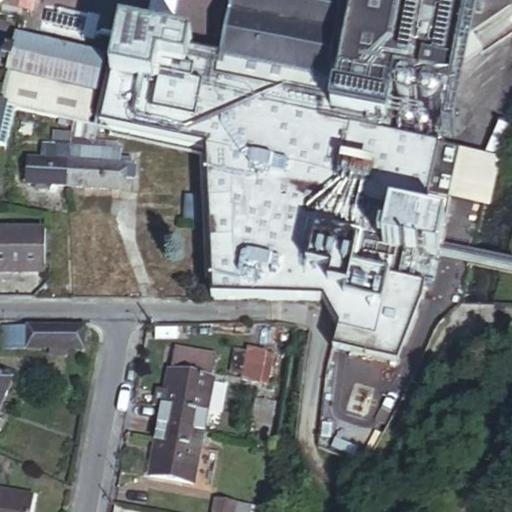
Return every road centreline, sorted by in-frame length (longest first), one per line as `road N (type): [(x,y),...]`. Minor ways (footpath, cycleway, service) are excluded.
road 1 (unclassified): [(116,314),(318,323),(313,453),(336,492),(377,483),(465,329),(511,324)]
road 2 (unclassified): [(116,314),(89,511)]
